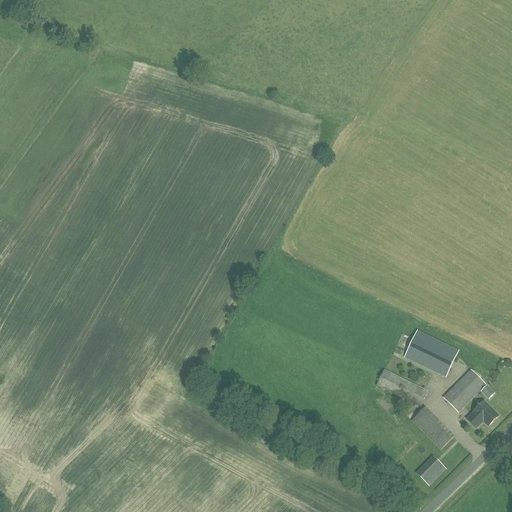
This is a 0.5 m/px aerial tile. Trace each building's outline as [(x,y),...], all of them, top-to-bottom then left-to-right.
[(446,378),(459,351),(417,331),(405,358),(446,378)] [(471,370),(443,398),(458,413),(487,385),(471,370)] [(421,407),(428,392),(384,371),(377,385),(421,407)] [(495,394),(488,386),(487,385),(482,393),(489,400),(495,394)] [(484,422),(488,427),(499,416),(485,402),(474,413),(467,420),(476,430),(484,422)] [(441,451),(455,437),(425,408),(412,422),(441,451)] [(432,484),(447,468),(435,457),(420,473),(432,484)]
